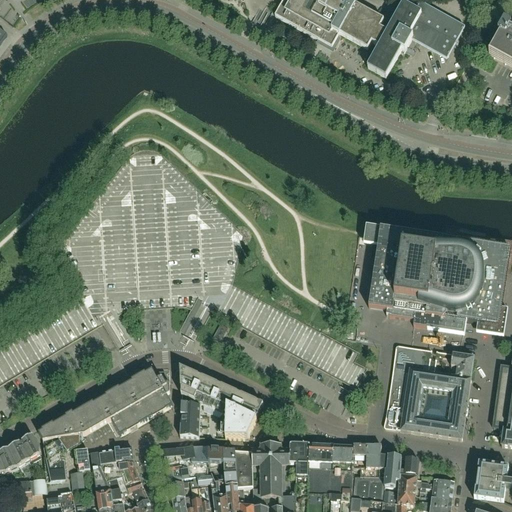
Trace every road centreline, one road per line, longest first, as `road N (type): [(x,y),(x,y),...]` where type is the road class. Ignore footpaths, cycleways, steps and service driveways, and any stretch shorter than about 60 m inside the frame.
road 1 (residential): [(373,439),(327,429),(203,364),(172,357),(135,364),(0,441)]
road 2 (secondary): [(0,80),(24,47),(59,21),(135,6),(173,17),(316,96)]
road 3 (residential): [(480,454),(494,352),(389,337),(373,439)]
road 4 (secondary): [(316,96),(416,153),(511,169)]
road 5 (secondary): [(511,157),(426,141),(316,96)]
